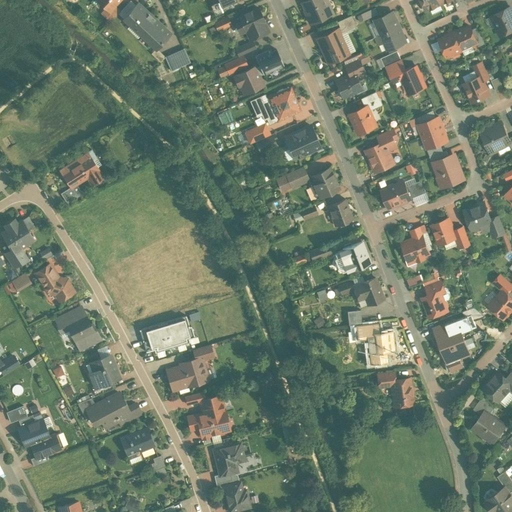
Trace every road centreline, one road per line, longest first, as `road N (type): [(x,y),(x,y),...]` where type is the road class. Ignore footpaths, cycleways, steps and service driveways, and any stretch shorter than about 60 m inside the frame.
road 1 (residential): [(205,511),(128,348),(33,190),(0,210)]
road 2 (residential): [(274,0),(372,229)]
road 3 (residential): [(372,229),(442,409)]
road 4 (residential): [(458,124),(481,186),(372,229)]
